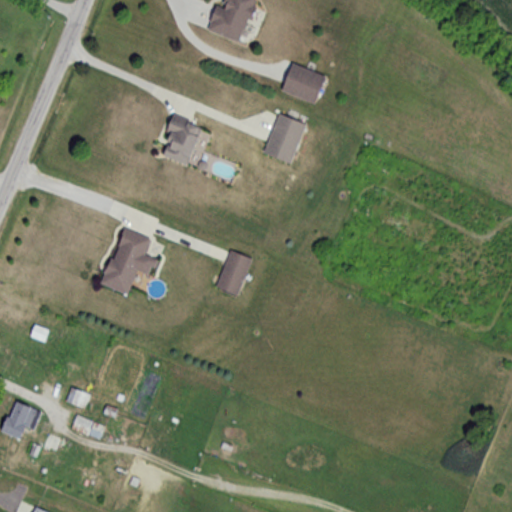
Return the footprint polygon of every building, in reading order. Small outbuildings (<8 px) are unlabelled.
[(219,0),(209,32),(238,42),(253,0),(219,0)] [(313,104),(322,75),(288,63),(278,91),(313,104)] [(187,165),(199,122),(168,113),(156,156),(187,165)] [(290,164),(303,123),(275,114),(262,155),(290,164)] [(100,286),(127,294),(135,269),(151,274),(156,258),(143,254),(148,238),(117,228),(100,286)] [(235,296),(251,260),(230,251),(214,287),(235,296)] [(28,336),(42,341),(46,330),(32,325),(28,336)] [(83,409),(89,395),(70,387),(64,400),(83,409)] [(32,432),(39,412),(11,401),(0,431),(0,432),(18,440),(23,428),(32,432)] [(70,428),(98,439),(103,426),(75,414),(70,428)] [(55,451),(58,439),(45,435),(41,447),(55,451)]
